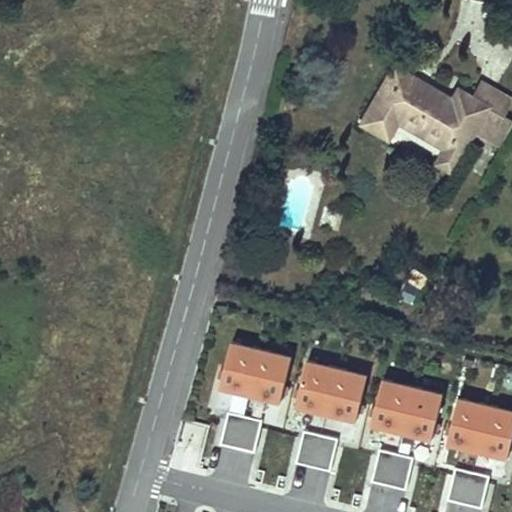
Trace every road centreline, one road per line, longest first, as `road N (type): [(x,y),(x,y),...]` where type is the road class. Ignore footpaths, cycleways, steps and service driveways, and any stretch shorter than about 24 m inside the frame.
road 1 (residential): [(266,0),(140,475)]
road 2 (residential): [(140,475),(298,511)]
